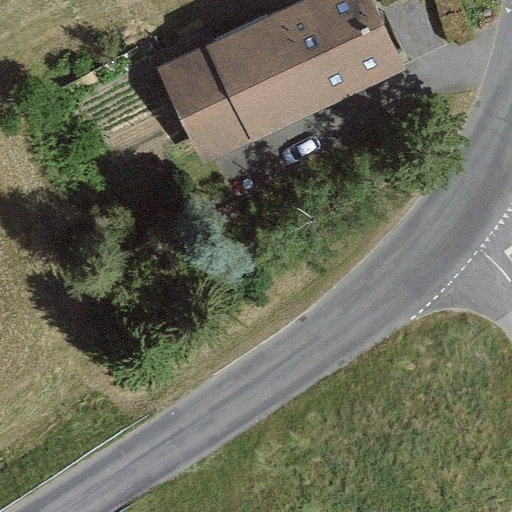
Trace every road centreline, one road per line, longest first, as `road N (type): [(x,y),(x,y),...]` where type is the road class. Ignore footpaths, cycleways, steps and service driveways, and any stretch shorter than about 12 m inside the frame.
road 1 (unclassified): [(449,222),(288,364),(61,511)]
road 2 (unclassified): [(511,112),(449,222)]
